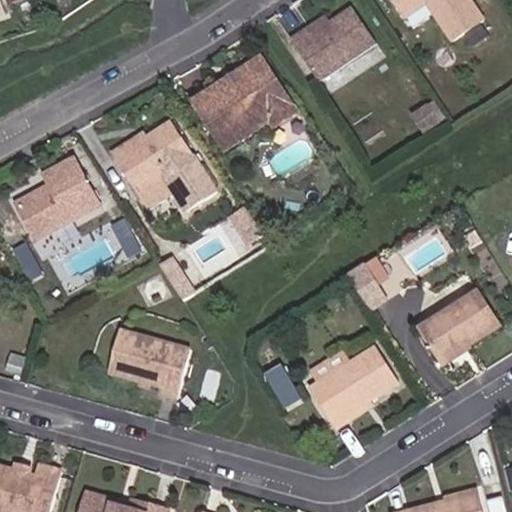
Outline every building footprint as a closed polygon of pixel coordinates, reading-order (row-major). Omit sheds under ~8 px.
[(486,21),(471,0),(392,0),(403,15),(419,4),(428,6),(454,43),(486,21)] [(406,20),(428,6),(419,4),(403,15),(406,20)] [(321,83),(378,45),(353,9),(329,25),(314,36),(309,30),(293,41),(321,83)] [(329,25),(326,19),(309,30),(314,36),(329,25)] [(243,87),(270,69),(264,60),(215,92),(217,95),(230,87),(236,95),(242,92),(243,87)] [(273,123),(268,116),(291,101),(270,69),(243,87),(242,92),(236,95),(230,87),(217,95),(215,92),(196,104),(228,152),(273,123)] [(276,129),(300,113),(291,101),(268,116),(273,123),(276,129)] [(447,120),(436,103),(430,106),(441,124),(447,120)] [(424,135),(441,124),(430,106),(412,118),(424,135)] [(219,193),(173,124),(150,139),(117,161),(148,206),(172,190),(187,213),(219,193)] [(117,161),(150,139),(146,134),(113,155),(117,161)] [(103,207),(77,161),(45,177),(51,188),(53,191),(48,194),(44,192),(18,206),(38,243),(103,207)] [(469,219),(461,206),(453,211),(462,224),(469,219)] [(35,261),(27,246),(14,252),(22,268),(35,261)] [(176,258),(162,266),(184,302),(198,293),(176,258)] [(392,281),(378,259),(367,266),(381,288),(392,281)] [(381,288),(367,266),(349,276),(365,300),(382,289),(381,288)] [(389,301),(382,289),(365,300),(372,313),(389,301)] [(502,328),(480,294),(422,331),(442,363),(468,346),(469,348),(502,328)] [(180,402),(193,351),(123,333),(111,376),(161,390),(160,396),(180,402)] [(445,367),(471,350),(469,348),(468,346),(442,363),(445,367)] [(401,385),(378,349),(352,365),(320,385),(311,391),(337,431),(351,422),(348,418),(371,403),(401,385)] [(345,353),(313,374),(320,385),(352,365),(345,353)] [(351,422),(373,407),(371,403),(348,418),(351,422)] [(0,511),(53,511),(64,474),(41,467),(37,478),(32,477),(16,473),(0,468),(0,511)] [(32,477),(34,471),(18,467),(16,473),(32,477)] [(483,511),(479,492),(446,501),(446,504),(448,509),(440,511),(433,507),(415,511),(483,511)] [(133,508),(90,496),(88,503),(115,511),(115,508),(127,511),(149,511),(151,507),(135,503),(133,508)] [(167,511),(151,507),(149,511),(127,511),(115,508),(115,511),(88,503),(85,511),(167,511)]
